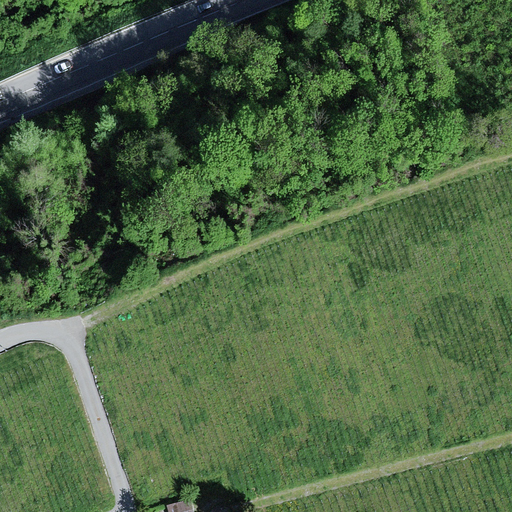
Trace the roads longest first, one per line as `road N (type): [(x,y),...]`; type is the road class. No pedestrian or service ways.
road 1 (secondary): [(247,0),(0,103)]
road 2 (unclassified): [(0,342),(50,331),(70,345),(125,511)]
